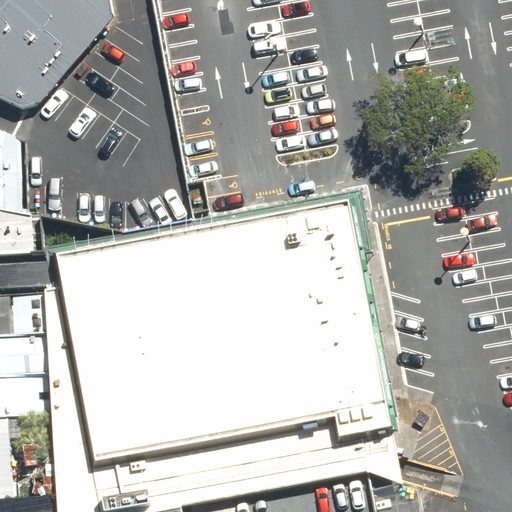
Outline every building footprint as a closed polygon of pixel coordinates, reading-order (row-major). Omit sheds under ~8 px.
[(109,0),(11,0),(0,14),(0,99),(22,110),(42,105),(113,20),(109,0)] [(0,0),(0,14),(11,0),(0,0)] [(17,215),(15,138),(0,131),(0,258),(35,256),(32,218),(17,215)] [(54,416),(59,511),(168,511),(368,474),(404,488),(349,207),(45,263),(46,287),(46,295),(54,416)] [(45,263),(0,265),(0,289),(46,287),(45,263)] [(46,295),(0,297),(0,501),(13,501),(9,419),(54,416),(46,295)]
